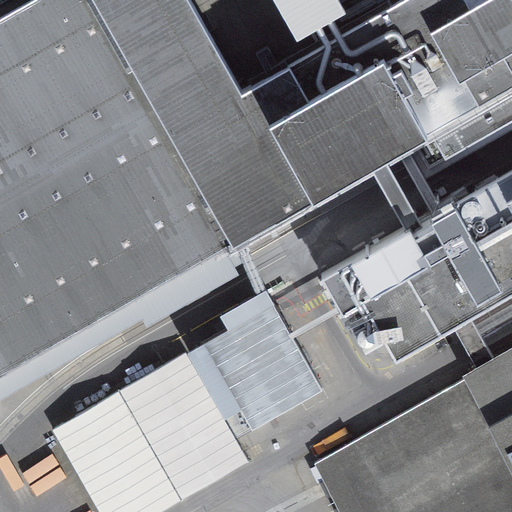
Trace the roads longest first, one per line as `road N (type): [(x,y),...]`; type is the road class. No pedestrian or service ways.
road 1 (unknown): [(0,442),(122,349),(511,117)]
road 2 (unknown): [(223,511),(468,352)]
